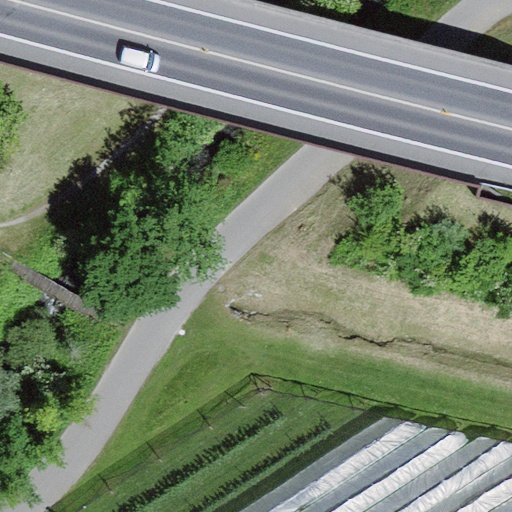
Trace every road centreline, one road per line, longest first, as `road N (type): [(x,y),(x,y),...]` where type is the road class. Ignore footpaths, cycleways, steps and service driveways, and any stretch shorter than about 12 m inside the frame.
road 1 (unclassified): [(31,511),(146,350),(284,181),(499,0)]
road 2 (trunk): [(511,129),(10,0)]
